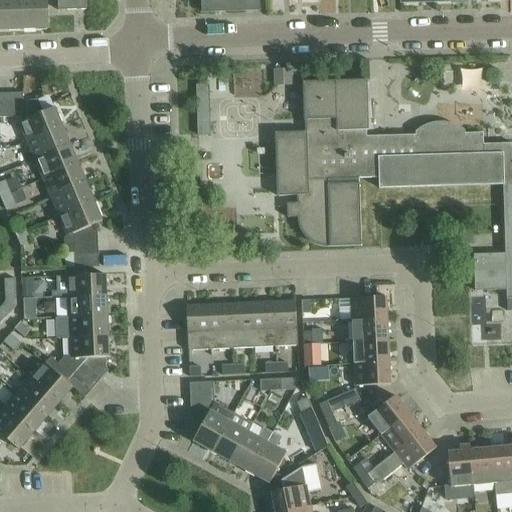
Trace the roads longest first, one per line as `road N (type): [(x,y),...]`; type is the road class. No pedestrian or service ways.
road 1 (residential): [(511,401),(449,406),(422,370),(420,265),(144,272)]
road 2 (residential): [(140,38),(511,28)]
road 3 (residential): [(117,501),(148,433),(144,272)]
road 4 (residential): [(144,272),(139,54)]
road 5 (residential): [(0,59),(139,54)]
